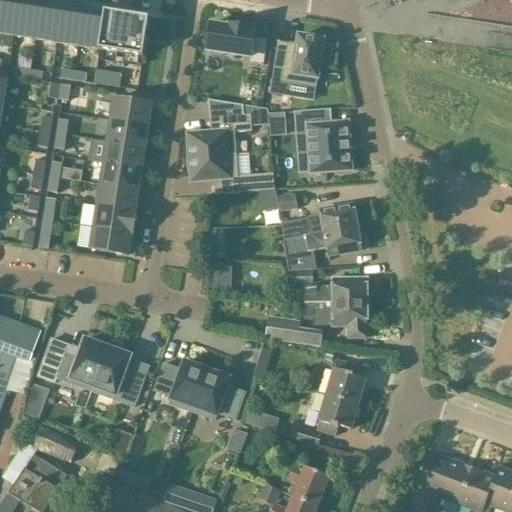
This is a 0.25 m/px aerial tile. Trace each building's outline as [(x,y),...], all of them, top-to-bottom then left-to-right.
[(19,2),(7,0),(0,0),(0,34),(14,37),(19,2)] [(40,5),(19,2),(14,37),(35,40),(40,5)] [(35,40),(57,44),(62,8),(40,5),(35,40)] [(62,8),(57,44),(78,47),(83,12),(62,8)] [(104,15),(83,12),(78,47),(100,50),(104,15)] [(104,12),(104,15),(100,50),(143,57),(145,44),(146,38),(149,19),(104,12)] [(211,25),(206,52),(250,59),(249,64),(263,66),(267,41),(254,39),(255,32),(250,32),(251,29),(229,26),(229,28),(211,25)] [(323,46),(324,41),(299,37),(298,46),(280,43),(278,42),(274,68),(274,69),(283,71),(281,82),(316,88),(320,63),(329,65),(332,47),(323,46)] [(29,81),(31,71),(18,69),(16,79),(29,81)] [(60,80),(73,82),(75,72),(62,70),(60,80)] [(43,73),(31,71),(29,81),(42,83),(43,73)] [(94,85),(103,86),(105,72),(96,71),(94,85)] [(75,72),(73,82),(86,84),(87,74),(75,72)] [(103,86),(111,88),(113,74),(105,72),(103,86)] [(122,75),(113,74),(111,88),(120,89),(122,75)] [(59,101),(61,86),(50,85),(47,99),(59,101)] [(71,88),(61,86),(59,101),(69,102),(71,88)] [(117,103),(114,124),(145,129),(148,108),(134,105),(117,103)] [(347,124),(332,125),(331,111),(295,114),(297,135),(309,134),(312,174),(311,174),(312,176),(314,175),(350,172),(350,173),(352,172),(352,170),(348,126),(349,126),(349,124),(347,124)] [(284,114),(269,116),(270,125),(284,124),(284,114)] [(211,134),(188,136),(190,159),(236,156),(235,134),(252,132),(251,116),(210,120),(211,134)] [(40,133),(50,134),(52,120),(42,118),(40,133)] [(56,135),(67,137),(69,122),(59,121),(56,135)] [(114,124),(110,145),(142,150),(145,129),(114,124)] [(50,134),(40,133),(37,148),(48,149),(50,134)] [(67,137),(56,135),(54,150),(64,152),(67,137)] [(102,161),(105,141),(94,139),(91,160),(102,161)] [(110,145),(107,166),(139,170),(142,150),(110,145)] [(236,156),(190,159),(191,183),(215,181),(216,196),(275,191),(273,175),(238,178),(236,156)] [(36,161),(33,176),(43,177),(46,162),(36,161)] [(49,178),(60,180),(62,165),(52,164),(49,178)] [(107,166),(104,186),(136,191),(139,170),(107,166)] [(43,177),(33,176),(31,190),(41,192),(43,177)] [(60,180),(49,178),(47,193),(58,195),(60,180)] [(136,191),(104,186),(101,207),(132,212),(136,191)] [(317,195),(297,198),(296,195),(277,198),(279,213),(320,206),(317,195)] [(40,198),(31,197),(28,212),(38,213),(40,198)] [(46,200),(44,214),(54,216),(57,201),(46,200)] [(321,218),(282,224),(282,228),(284,238),(324,235),(357,229),(353,205),(320,211),(321,218)] [(132,212),(101,207),(98,228),(129,233),(132,212)] [(129,233),(98,228),(94,249),(126,254),(129,233)] [(357,229),(324,235),(284,238),(289,273),(291,273),(317,269),(314,251),(327,249),(329,258),(362,252),(357,229)] [(225,231),(212,232),(216,259),(228,257),(225,231)] [(22,249),(32,250),(34,235),(24,234),(22,249)] [(40,236),(38,251),(48,253),(50,238),(40,236)] [(213,268),(213,287),(239,287),(239,268),(213,268)] [(289,273),(286,273),(286,286),(305,286),(315,286),(315,284),(315,273),(291,273),(289,273)] [(315,286),(305,286),(305,302),(332,304),(367,304),(368,281),(332,280),(332,284),(315,284),(315,286)] [(332,304),(305,302),(305,321),(314,321),(314,327),(349,328),(349,340),(367,340),(367,304),(332,304)] [(0,425),(0,424),(0,415),(20,360),(30,363),(42,332),(0,317),(0,425)] [(270,318),(266,341),(322,350),(325,331),(300,327),(301,323),(270,318)] [(91,393),(108,346),(84,338),(77,357),(64,352),(54,379),(91,393)] [(134,356),(108,346),(91,393),(135,409),(144,382),(127,376),(134,356)] [(261,349),(254,378),(264,380),(270,351),(261,349)] [(169,406),(193,414),(208,369),(184,361),(180,370),(163,364),(153,393),(172,399),(169,406)] [(334,371),(326,397),(359,406),(366,380),(355,377),(357,367),(337,362),(335,371),(334,371)] [(208,369),(193,414),(216,422),(219,416),(236,422),(246,394),(229,388),(233,378),(208,369)] [(44,420),(52,390),(37,385),(28,415),(44,420)] [(320,423),(317,432),(337,438),(339,428),(352,432),(359,406),(326,397),(319,422),(320,423)] [(33,451),(38,452),(72,465),(81,442),(75,440),(41,428),(34,448),(33,451)] [(318,448),(322,436),(300,429),(299,434),(289,431),(287,438),(318,448)] [(235,430),(231,451),(244,454),(249,433),(235,430)] [(131,453),(135,435),(119,431),(115,450),(131,453)] [(2,478),(14,486),(25,469),(38,452),(33,451),(34,448),(25,443),(2,478)] [(428,452),(413,490),(430,496),(436,498),(450,461),(428,452)] [(14,486),(9,494),(21,502),(35,511),(46,511),(60,491),(57,490),(66,477),(43,461),(33,475),(25,469),(14,486)] [(450,461),(436,498),(443,501),(459,507),(473,469),(450,461)] [(299,485),(297,489),(274,480),(271,488),(265,485),(264,486),(293,498),(317,508),(319,504),(322,505),(326,495),(323,494),(330,478),(305,468),(305,469),(291,464),(285,480),(299,485)] [(495,477),(485,505),(492,508),(502,511),(508,511),(511,502),(511,472),(499,468),(495,477)] [(473,469),(459,507),(473,511),(482,511),(485,505),(495,477),(473,469)] [(150,490),(153,479),(127,473),(124,484),(150,490)] [(166,502),(195,511),(217,511),(222,501),(173,483),(166,502)] [(182,511),(161,502),(124,484),(113,505),(126,511),(182,511)] [(0,511),(14,511),(21,502),(9,494),(0,507),(0,511)] [(316,511),(317,508),(293,498),(288,511),(274,506),(271,511),(316,511)] [(424,511),(431,511),(434,504),(428,502),(424,511)]
